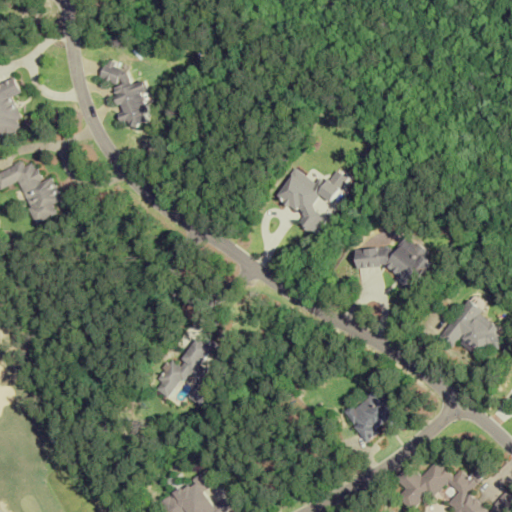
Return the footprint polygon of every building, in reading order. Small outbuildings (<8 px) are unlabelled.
[(127,85),(120,60),(98,66),(104,85),(111,83),(123,126),(148,119),(141,93),(145,92),(142,81),(127,85)] [(0,171),(0,181),(3,189),(20,181),(38,221),(52,214),(49,207),(63,201),(53,177),(44,181),(35,162),(26,167),(23,162),(0,171)] [(353,249),(355,269),(396,266),(397,285),(425,283),(421,241),(394,243),(394,246),(353,249)] [(477,356),(485,343),(496,350),(503,340),(493,333),(499,325),(464,302),(438,339),(452,348),(456,342),(477,356)] [(219,376),(201,366),(214,343),(205,338),(202,342),(195,338),(180,366),(169,360),(153,389),(171,399),(185,372),(198,379),(188,398),(203,406),(219,376)] [(366,440),(399,412),(375,385),(343,413),(366,440)] [(451,511),(504,511),(507,509),(511,511),(511,496),(506,491),(490,511),(470,494),(487,474),(478,467),(469,477),(460,470),(454,477),(436,461),(423,477),(408,465),(396,479),(407,488),(398,499),(414,511),(417,511),(443,481),(457,493),(446,507),(451,511)] [(158,503),(164,511),(163,511),(227,511),(232,509),(225,498),(214,505),(205,491),(217,483),(209,471),(158,503)]
